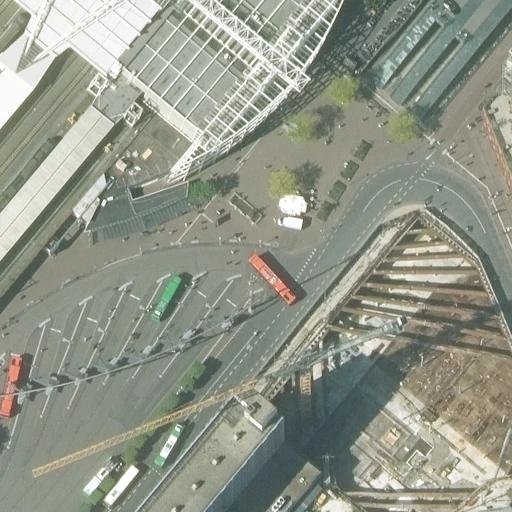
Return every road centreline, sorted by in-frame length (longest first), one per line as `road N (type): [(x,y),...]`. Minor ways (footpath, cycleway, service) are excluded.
road 1 (secondary): [(450,0),(23,511)]
road 2 (secondary): [(71,511),(496,0)]
road 3 (residential): [(125,511),(389,188),(417,182),(463,205),(511,304)]
